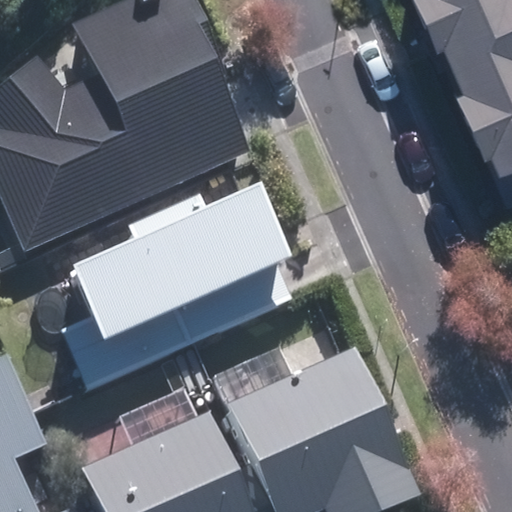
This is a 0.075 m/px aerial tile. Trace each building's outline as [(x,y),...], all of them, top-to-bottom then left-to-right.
[(0,226),(17,261),(237,159),(200,78),(213,72),(179,0),(142,0),(65,36),(88,89),(61,101),(30,66),(0,88),(0,226)] [(511,0),(400,0),(497,210),(511,202),(511,0)] [(31,297),(77,400),(284,309),(238,206),(31,297)] [(398,511),(333,365),(208,420),(248,511),(398,511)] [(35,455),(0,373),(0,511),(22,511),(4,468),(35,455)] [(226,511),(192,431),(62,485),(67,511),(226,511)]
